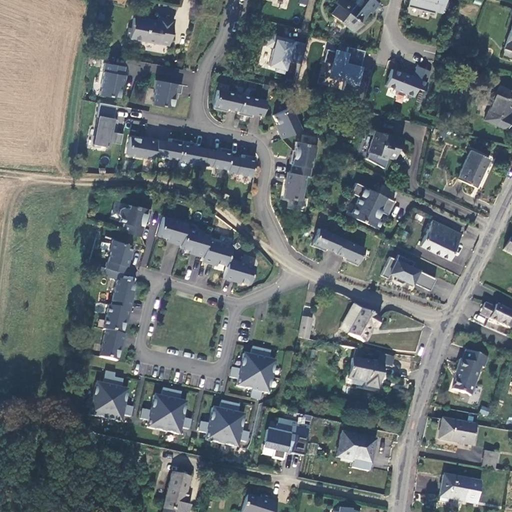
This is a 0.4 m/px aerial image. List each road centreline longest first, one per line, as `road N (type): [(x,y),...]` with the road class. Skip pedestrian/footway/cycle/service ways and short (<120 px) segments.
road 1 (track): [(0,173),(192,192),(288,259)]
road 2 (residential): [(236,304),(167,284),(153,290),(141,351),(211,370),(222,363)]
road 3 (residential): [(194,127),(246,138),(263,152),(262,207),(297,267)]
road 4 (residential): [(449,321),(413,424),(397,511)]
road 5 (residential): [(297,267),(449,321)]
road 6 (residential): [(511,187),(449,321)]
road 7 (residential): [(233,0),(203,70),(194,127)]
